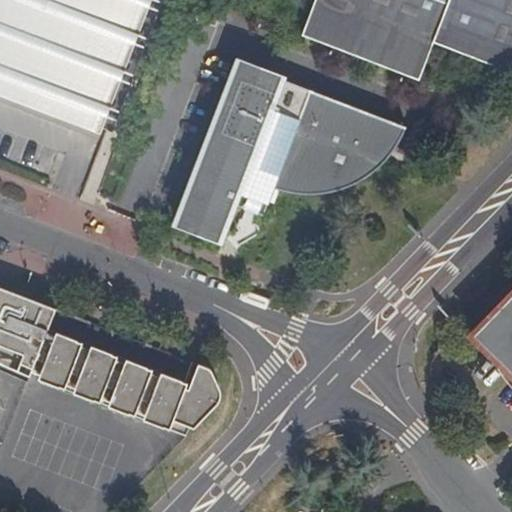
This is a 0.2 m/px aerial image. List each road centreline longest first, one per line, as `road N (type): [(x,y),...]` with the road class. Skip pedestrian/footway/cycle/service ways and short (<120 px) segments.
road 1 (residential): [(0,226),(216,304),(270,336)]
road 2 (tertiary): [(339,364),(511,187)]
road 3 (unclassified): [(332,372),(414,432),(494,511)]
road 4 (tertiary): [(272,433),(176,511)]
